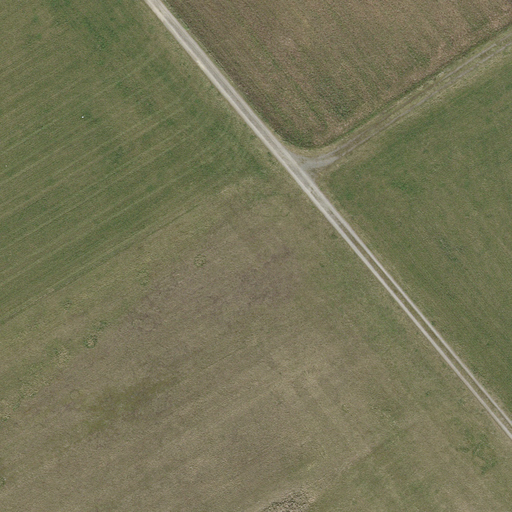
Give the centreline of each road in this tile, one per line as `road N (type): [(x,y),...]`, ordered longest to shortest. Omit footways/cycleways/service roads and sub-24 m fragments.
road 1 (track): [(511,426),(152,0)]
road 2 (track): [(511,41),(302,177)]
